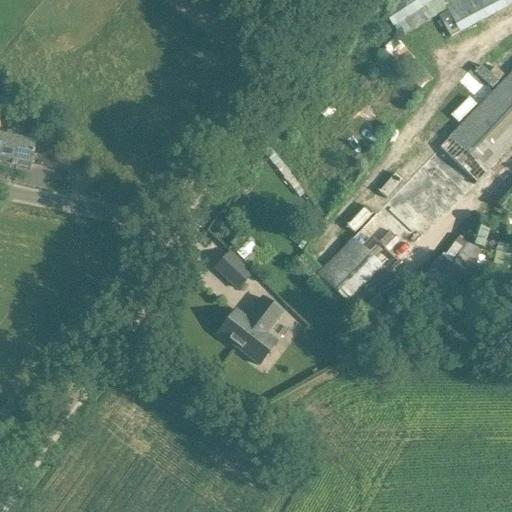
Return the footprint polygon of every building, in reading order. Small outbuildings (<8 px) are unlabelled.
[(424,22),(416,11),(432,0),(381,0),(377,3),(400,37),(424,22)] [(459,32),(511,4),(511,0),(455,0),(445,6),(459,32)] [(511,72),(312,283),(348,318),(511,146),(511,72)] [(37,138),(0,131),(0,163),(30,170),(37,138)] [(461,276),(438,260),(421,284),(443,300),(461,276)] [(365,307),(377,319),(384,311),(378,305),(382,301),(376,295),(365,307)] [(236,312),(218,335),(258,366),(276,342),(266,335),(282,314),(261,299),(248,315),(251,317),(248,321),(236,312)] [(385,333),(390,323),(380,317),(374,327),(385,333)]
